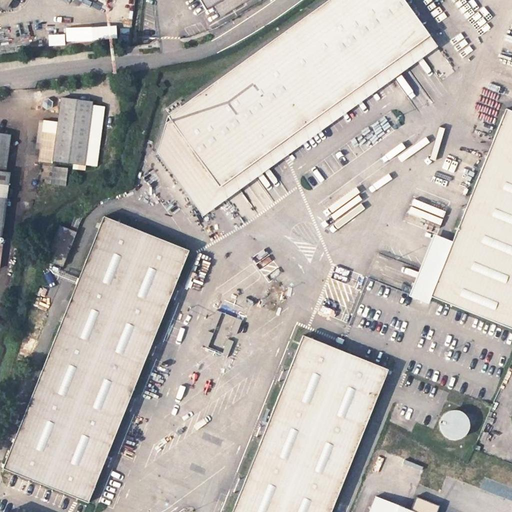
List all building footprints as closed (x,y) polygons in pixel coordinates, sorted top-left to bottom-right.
[(11,0),(0,0),(0,6),(5,10),(11,0)] [(396,0),(322,0),(163,121),(215,190),(422,34),(396,0)] [(199,0),(206,10),(214,5),(221,16),(247,0),(199,0)] [(215,190),(163,121),(153,158),(191,208),(200,220),(431,46),(422,34),(215,190)] [(61,98),(53,160),(84,165),(92,102),(61,98)] [(511,111),(505,109),(449,246),(429,296),(511,329),(511,111)] [(0,235),(1,236),(9,172),(5,172),(0,170),(0,140),(1,134),(0,133),(0,235)] [(0,170),(5,172),(9,135),(1,134),(0,140),(0,170)] [(51,166),(49,184),(64,185),(66,168),(51,166)] [(93,246),(4,471),(90,505),(173,293),(190,252),(104,218),(93,246)] [(57,236),(43,271),(61,278),(74,243),(57,236)] [(302,336),(292,363),(232,511),(330,511),(372,409),(388,370),(302,336)] [(441,426),(442,429),(443,431),(444,434),(446,436),(449,438),(452,439),(455,439),(458,439),(461,438),(464,436),(466,434),(468,432),(469,429),(469,426),(469,423),(469,420),(467,417),(465,415),(463,413),(461,412),(458,411),(455,411),(452,412),(448,414),(446,415),(444,418),(442,420),(441,423),(441,426)] [(422,511),(414,511),(375,496),(368,511),(452,511),(427,501),(422,511)]
